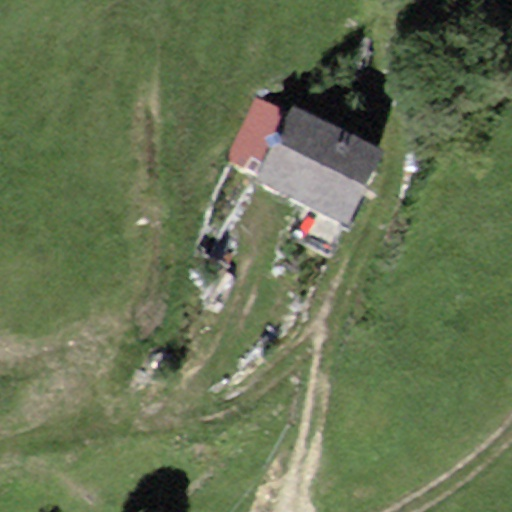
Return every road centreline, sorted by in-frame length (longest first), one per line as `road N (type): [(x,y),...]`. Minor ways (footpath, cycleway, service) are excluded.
road 1 (track): [(299,511),(327,320),(385,197)]
road 2 (track): [(511,427),(402,511)]
